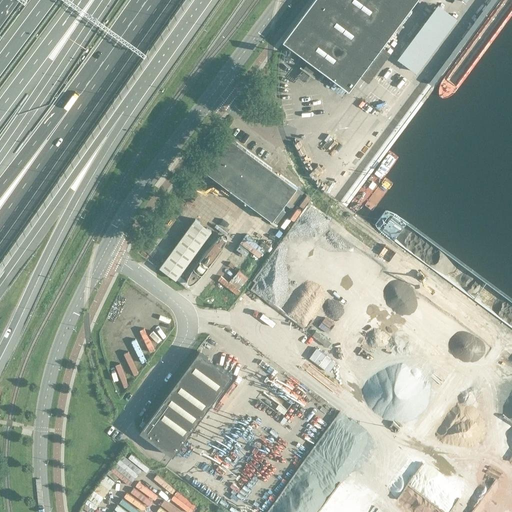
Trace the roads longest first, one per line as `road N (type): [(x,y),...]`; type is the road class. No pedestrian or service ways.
road 1 (secondary): [(44,511),(39,447),(48,381),(105,251)]
road 2 (motorway): [(0,348),(122,112)]
road 3 (unclassified): [(105,251),(178,304),(187,320),(181,344),(120,424)]
road 4 (motorway): [(0,277),(122,112)]
road 5 (secondary): [(105,251),(214,92)]
road 6 (motorway): [(0,151),(98,0)]
road 7 (motorway): [(0,223),(88,97)]
road 8 (motorway): [(122,112),(202,0)]
road 9 (motorway): [(0,108),(85,0)]
road 10 (motorway): [(0,192),(88,97)]
